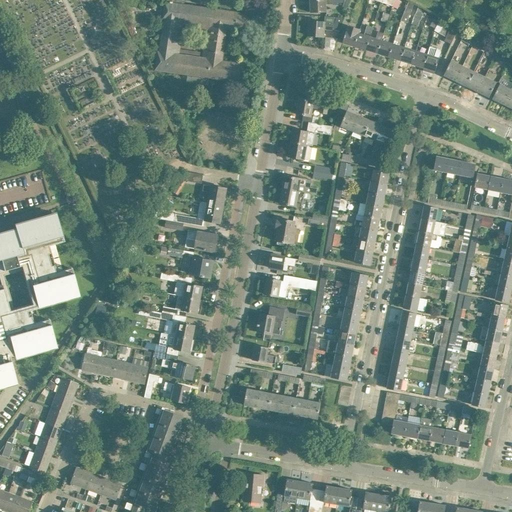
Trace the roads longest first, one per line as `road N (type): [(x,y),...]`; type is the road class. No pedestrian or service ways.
road 1 (residential): [(345,466),(426,94)]
road 2 (residential): [(241,178),(205,376),(163,511)]
road 3 (tertiary): [(206,442),(259,180)]
road 4 (residential): [(43,511),(95,399),(109,394),(150,404)]
road 5 (residential): [(426,94),(281,53)]
road 6 (residential): [(483,489),(345,466)]
road 7 (residential): [(483,489),(511,356)]
road 8 (tertiary): [(259,180),(281,53)]
